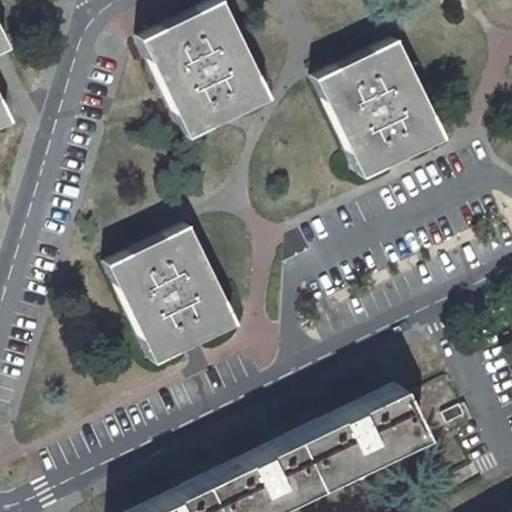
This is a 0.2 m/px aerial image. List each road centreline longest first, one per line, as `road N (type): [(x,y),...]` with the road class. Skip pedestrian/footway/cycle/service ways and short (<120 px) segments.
road 1 (residential): [(0,503),(511,261)]
road 2 (residential): [(0,291),(88,14),(118,0)]
